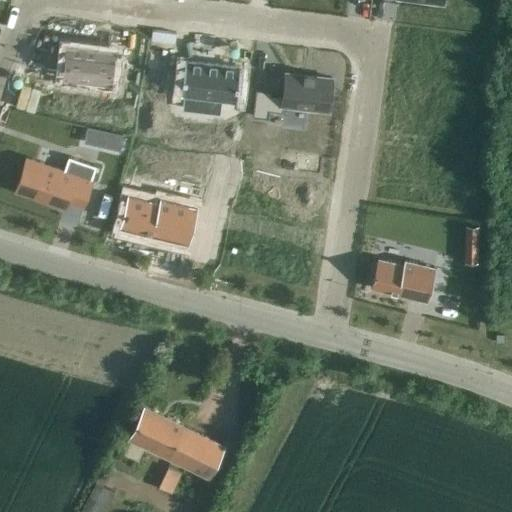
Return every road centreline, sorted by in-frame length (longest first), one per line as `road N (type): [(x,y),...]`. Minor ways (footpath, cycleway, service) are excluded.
road 1 (residential): [(329,339),(378,30),(108,0)]
road 2 (tertiary): [(329,339),(0,247)]
road 3 (tertiary): [(511,398),(329,339)]
